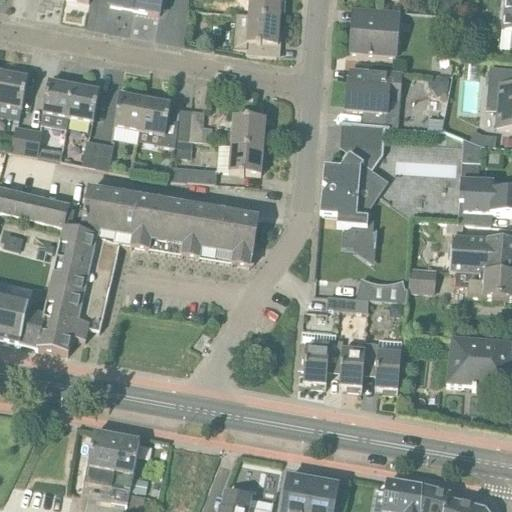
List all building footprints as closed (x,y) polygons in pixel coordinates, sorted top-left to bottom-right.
[(135,0),(110,0),(108,10),(109,10),(133,14),(135,0)] [(162,0),(135,0),(133,14),(159,19),(162,0)] [(249,19),(279,22),(281,0),(250,0),(249,19)] [(511,2),(504,2),(504,0),(472,0),(471,30),(502,32),(501,35),(511,35),(510,49),(511,49),(511,2)] [(399,16),(362,13),(361,28),(352,27),(349,57),(397,61),(399,16)] [(276,62),(279,22),(249,19),(235,18),(232,53),(245,54),(245,59),(276,62)] [(485,116),(496,116),(498,89),(511,89),(511,74),(489,72),(485,116)] [(347,84),(345,115),(363,117),(362,129),(362,132),(386,134),(386,132),(398,133),(402,77),(360,73),(359,85),(347,84)] [(2,78),(0,90),(0,109),(22,114),(28,82),(2,78)] [(42,118),(46,119),(69,123),(76,91),(48,86),(42,118)] [(511,89),(498,89),(496,116),(494,133),(511,133),(511,89)] [(463,90),(460,111),(472,113),(474,100),(472,100),(473,92),(463,90)] [(76,91),(69,123),(93,128),(99,96),(76,91)] [(114,131),(112,143),(137,148),(145,104),(119,99),(114,131)] [(145,104),(137,148),(138,147),(174,153),(175,144),(191,145),(193,116),(170,114),(171,109),(145,104)] [(202,146),(202,137),(204,117),(193,116),(191,145),(202,146)] [(233,122),(231,150),(263,153),(265,125),(248,123),(249,121),(245,121),(244,123),(233,122)] [(324,171),(319,219),(337,221),(336,230),(351,231),(351,234),(350,233),(342,237),(341,252),(375,255),(376,236),(373,233),(373,225),(368,222),(369,211),(382,193),(360,177),(362,170),(368,175),(371,177),(373,174),(377,170),(380,166),(382,164),(383,161),(383,152),(386,134),(362,132),(362,129),(339,128),(339,130),(350,131),(349,154),(336,172),(324,171)] [(24,159),(29,134),(15,132),(10,157),(24,159)] [(29,134),(24,159),(37,162),(41,137),(29,134)] [(481,139),(474,135),(470,145),(481,150),(489,151),(495,152),(496,141),(485,140),(481,139)] [(480,151),(463,144),(462,167),(480,168),(480,151)] [(95,173),(100,148),(87,145),(82,170),(95,173)] [(100,148),(95,173),(109,175),(114,150),(100,148)] [(244,178),(260,179),(263,153),(231,150),(228,177),(236,177),(236,179),(244,180),(244,178)] [(136,175),(147,176),(148,166),(138,164),(136,175)] [(173,171),(172,186),(186,187),(186,186),(215,188),(216,176),(187,174),(187,173),(173,171)] [(511,195),(493,194),(493,186),(462,184),(460,201),(467,201),(466,215),(511,219),(511,195)] [(44,319),(43,319),(36,355),(37,355),(68,360),(72,344),(85,346),(89,330),(100,333),(119,250),(128,201),(89,194),(85,215),(0,195),(0,218),(63,234),(44,319)] [(157,206),(128,201),(119,250),(132,253),(133,243),(151,246),(157,206)] [(151,246),(182,251),(188,211),(157,206),(151,246)] [(182,251),(217,257),(223,217),(188,211),(182,251)] [(251,263),(252,262),(258,223),(223,217),(217,257),(251,263)] [(455,278),(511,281),(511,246),(452,243),(449,278),(455,278)] [(434,300),(436,276),(409,274),(407,297),(434,300)] [(467,303),(511,305),(511,281),(455,278),(454,292),(468,293),(467,303)] [(361,285),(369,288),(364,305),(368,305),(406,308),(407,294),(405,294),(402,286),(392,289),(381,289),(371,287),(362,283),(361,285)] [(0,346),(36,355),(43,319),(27,316),(29,308),(0,301),(0,346)] [(355,316),(356,304),(327,302),(326,314),(338,315),(355,316)] [(368,305),(364,305),(356,304),(355,316),(367,317),(368,305)] [(361,397),(363,376),(365,355),(364,355),(342,354),(342,346),(329,345),(328,353),(329,353),(327,373),(336,374),(339,377),(338,390),(348,391),(347,396),(361,397)] [(507,396),(511,350),(452,345),(446,391),(472,393),(472,394),(476,395),(476,393),(507,396)] [(365,355),(363,376),(372,377),(375,380),(374,393),(383,394),(383,399),(397,400),(401,358),(378,356),(378,348),(365,347),(364,355),(365,355)] [(329,353),(328,353),(301,350),(299,367),(301,367),(301,374),(304,374),(303,387),(312,388),(311,393),(325,394),(327,373),(329,353)] [(112,492),(119,442),(93,438),(84,487),(112,492)] [(139,446),(119,442),(112,492),(130,495),(139,446)] [(308,511),(313,486),(288,481),(282,511),(308,511)] [(313,486),(308,511),(333,511),(338,490),(313,486)] [(381,511),(446,511),(448,506),(449,506),(450,501),(422,493),(422,492),(386,486),(381,511)] [(112,492),(111,500),(128,503),(129,498),(130,495),(112,492)] [(108,511),(111,500),(90,496),(86,511),(108,511)] [(142,511),(145,501),(129,498),(128,503),(126,511),(142,511)] [(250,503),(225,498),(222,511),(272,511),(273,507),(272,507),(270,511),(250,511),(248,511),(250,503)] [(111,500),(108,511),(126,511),(128,503),(111,500)]
